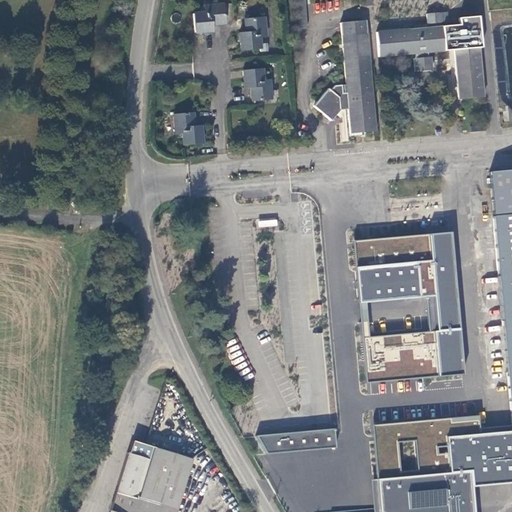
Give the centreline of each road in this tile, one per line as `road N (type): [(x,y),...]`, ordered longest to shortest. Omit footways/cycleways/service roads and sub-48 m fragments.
road 1 (unclassified): [(148,0),(134,185),(170,333)]
road 2 (unclassified): [(170,333),(265,511)]
road 3 (unclassified): [(170,333),(143,364),(95,511)]
